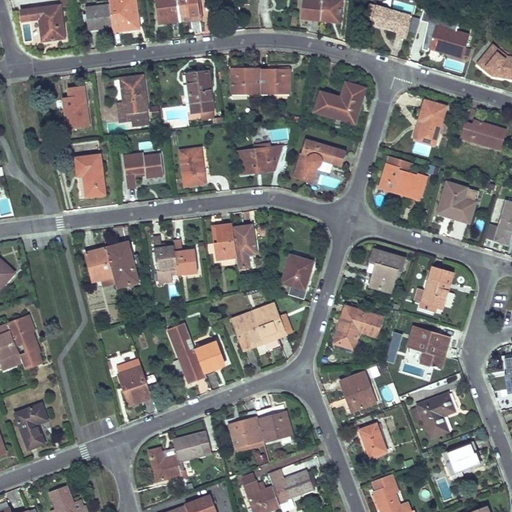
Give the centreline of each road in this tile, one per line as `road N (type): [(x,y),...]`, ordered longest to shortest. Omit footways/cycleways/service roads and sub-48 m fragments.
road 1 (residential): [(15,70),(258,41),(308,45),(395,70)]
road 2 (residential): [(347,219),(252,199),(0,231)]
road 3 (residential): [(113,441),(303,370)]
road 4 (residential): [(303,370),(347,219)]
road 5 (residential): [(347,219),(395,70)]
road 6 (residential): [(347,219),(494,264)]
road 7 (residential): [(357,511),(303,370)]
road 8 (residential): [(511,472),(475,379),(471,340)]
road 9 (residential): [(0,484),(113,441)]
road 10 (residential): [(395,70),(511,104)]
